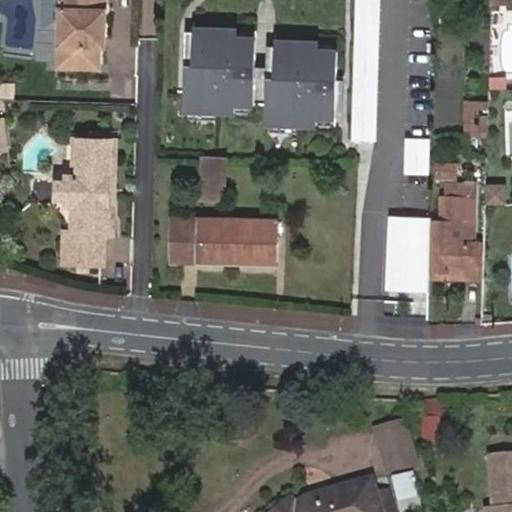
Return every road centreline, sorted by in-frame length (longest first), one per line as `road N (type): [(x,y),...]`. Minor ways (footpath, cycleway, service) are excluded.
road 1 (tertiary): [(20,324),(367,358),(511,356)]
road 2 (residential): [(27,511),(20,324)]
